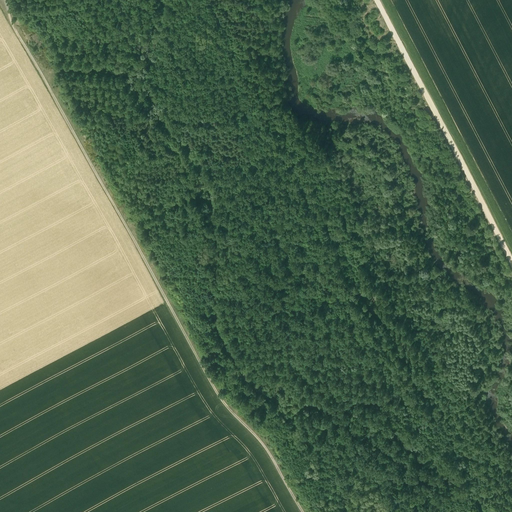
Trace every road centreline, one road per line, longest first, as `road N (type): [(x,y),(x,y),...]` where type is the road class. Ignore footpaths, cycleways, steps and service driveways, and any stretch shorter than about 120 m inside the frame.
road 1 (track): [(7,0),(233,406)]
road 2 (track): [(511,255),(378,0)]
road 3 (track): [(233,406),(263,436),(307,511)]
